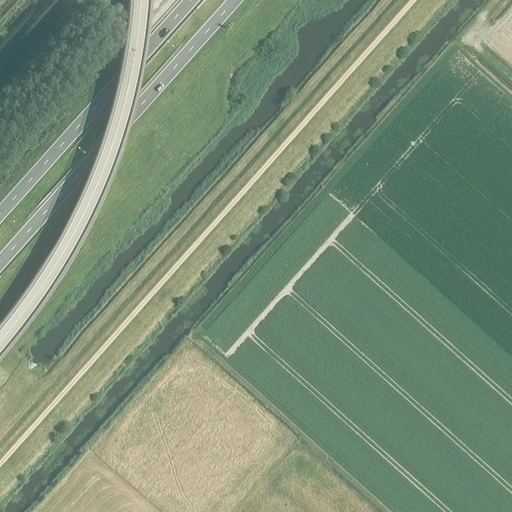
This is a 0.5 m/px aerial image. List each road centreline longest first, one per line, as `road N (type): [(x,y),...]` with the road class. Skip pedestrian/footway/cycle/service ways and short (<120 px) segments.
road 1 (trunk): [(0,262),(235,0)]
road 2 (trunk): [(192,0),(0,215)]
